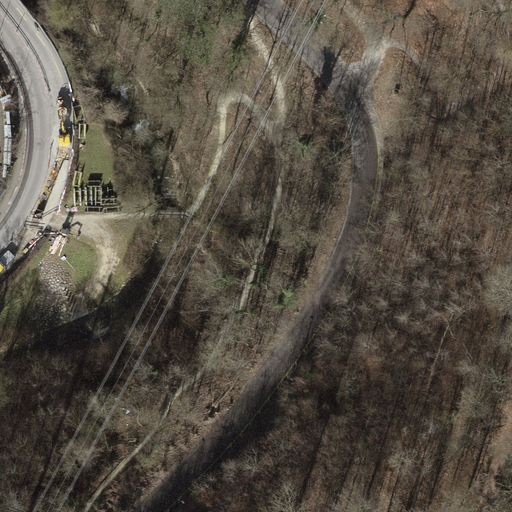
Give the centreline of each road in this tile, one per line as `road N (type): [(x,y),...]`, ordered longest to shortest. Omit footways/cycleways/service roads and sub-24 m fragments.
road 1 (tertiary): [(259,0),(342,83),(367,141),(360,231),(270,387),(157,511)]
road 2 (tertiary): [(0,3),(40,56),(57,146),(30,222),(0,249)]
